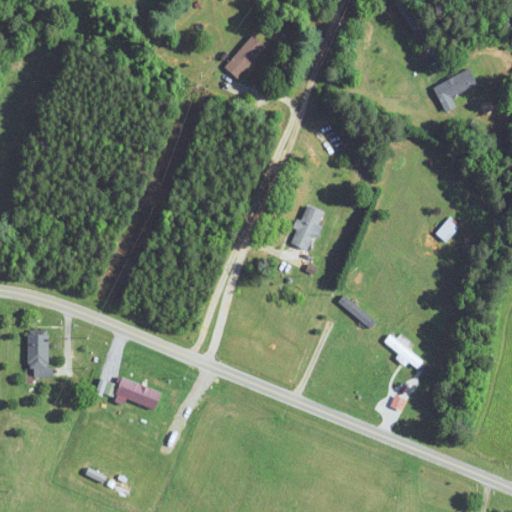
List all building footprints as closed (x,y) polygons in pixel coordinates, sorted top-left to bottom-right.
[(225,66),(239,78),(267,46),(254,34),(225,66)] [(477,84),(469,68),(433,87),(441,103),(477,84)] [(293,242),(312,249),(326,211),(306,204),(293,242)] [(459,228),(448,219),(435,233),(446,242),(459,228)] [(371,328),(376,321),(344,295),(339,302),(371,328)] [(54,377),(54,366),(49,366),(49,334),(29,334),(29,377),(54,377)] [(424,362),(389,334),(383,341),(399,354),(398,355),(417,371),(424,362)] [(163,393),(123,375),(116,392),(156,409),(163,393)] [(183,407),(177,401),(170,409),(176,415),(183,407)]
